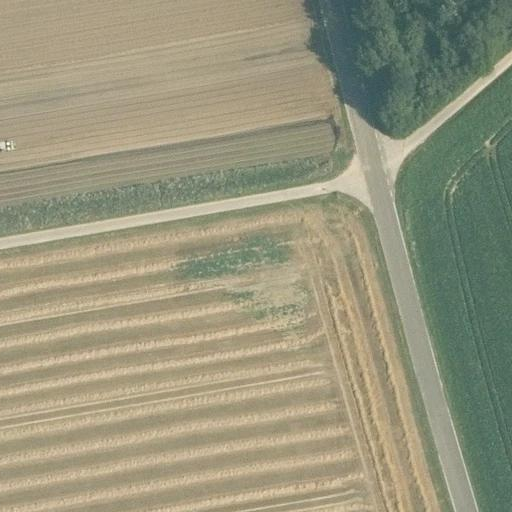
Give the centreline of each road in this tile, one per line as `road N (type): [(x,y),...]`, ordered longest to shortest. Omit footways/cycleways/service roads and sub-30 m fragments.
road 1 (track): [(0,246),(379,174),(511,60)]
road 2 (tertiary): [(329,0),(480,511)]
